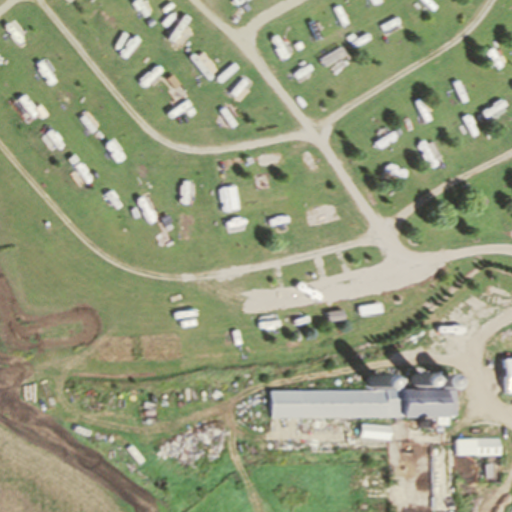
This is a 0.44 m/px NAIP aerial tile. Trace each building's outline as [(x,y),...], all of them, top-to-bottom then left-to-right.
[(501,359),(511,358),(511,389),(502,390),(501,359)] [(449,376),(447,374),(445,374),(443,373),(441,374),(440,375),(438,376),(438,378),(437,380),(438,383),(439,384),(441,386),(443,386),(446,386),(448,385),(449,384),(450,382),(450,379),(450,377),(449,376)] [(378,377),(377,376),(375,375),(373,374),(371,375),(370,376),(368,377),(368,379),(367,381),(368,383),(369,384),(371,385),(372,386),(374,386),(376,385),(378,384),(379,383),(379,381),(379,379),(378,377)] [(421,378),(420,376),(418,375),(417,374),(415,374),(413,375),(411,376),(410,377),(409,379),(409,381),(410,383),(411,385),(413,386),(415,386),(417,386),(419,385),(420,384),(421,382),(421,380),(421,378)] [(453,390),(400,390),(399,381),(382,381),(382,389),(267,390),(267,418),(453,415),(453,390)] [(497,438),(453,439),(454,456),(498,454),(497,438)]
